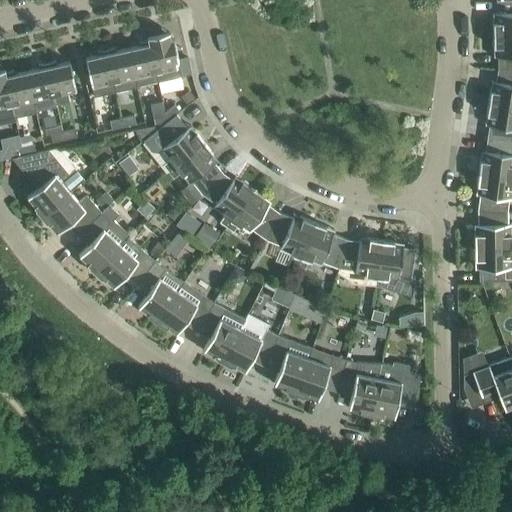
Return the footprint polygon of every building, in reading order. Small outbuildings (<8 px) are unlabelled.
[(511,0),(496,0),(496,12),(496,19),(492,19),(493,34),(511,33),(511,0)] [(511,33),(493,34),(493,49),(497,49),(497,56),(497,68),(511,69),(511,33)] [(152,39),(148,40),(149,43),(158,81),(182,75),(173,37),(171,38),(159,41),(156,37),(152,39)] [(139,41),(139,45),(128,48),(137,86),(158,81),(149,43),(148,40),(144,41),(139,41)] [(106,50),(107,52),(116,91),(137,86),(128,48),(116,50),(114,46),(110,48),(106,50)] [(97,50),(97,55),(85,57),(94,96),(116,91),(107,52),(106,50),(102,50),(97,50)] [(51,62),(47,63),(48,66),(56,103),(69,100),(67,92),(76,90),(69,61),(57,64),(55,60),(51,62)] [(38,68),(26,70),(31,92),(36,111),(56,106),(56,103),(48,66),(47,63),(43,64),(38,64),(38,68)] [(511,69),(497,68),(495,80),(494,88),(490,87),(488,102),(511,105),(511,69)] [(6,72),(6,75),(15,117),(16,117),(36,112),(36,111),(31,92),(26,70),(15,73),(13,69),(10,71),(6,72)] [(0,123),(16,119),(16,117),(15,117),(6,75),(6,72),(1,73),(0,73),(0,123)] [(195,97),(190,91),(182,98),(186,103),(194,97),(195,97)] [(511,105),(488,102),(486,117),(490,117),(488,125),(486,137),(511,140),(511,105)] [(170,118),(176,113),(180,110),(175,103),(164,111),(170,118)] [(170,118),(164,111),(161,114),(153,116),(155,125),(164,123),(170,118)] [(170,118),(164,123),(141,141),(166,172),(168,170),(204,142),(194,130),(192,132),(187,127),(176,113),(170,118)] [(123,126),(136,123),(134,114),(121,117),(123,126)] [(123,126),(121,117),(109,119),(111,128),(123,126)] [(164,123),(155,125),(135,129),(140,141),(141,141),(164,123)] [(64,138),(76,136),(74,128),(62,131),(64,138)] [(64,138),(62,131),(51,133),(52,141),(64,138)] [(511,140),(486,137),(485,150),(484,157),(480,157),(478,172),(511,175),(511,140)] [(210,156),(213,154),(204,142),(168,170),(173,177),(180,172),(188,183),(191,180),(201,193),(222,171),(215,162),(210,156)] [(23,154),(36,152),(34,143),(21,145),(23,154)] [(23,154),(21,145),(10,147),(12,157),(23,154)] [(43,182),(26,196),(34,205),(33,206),(41,215),(69,191),(84,179),(75,168),(69,173),(54,156),(51,159),(35,172),(43,182)] [(215,203),(213,206),(224,214),(219,221),(226,226),(253,188),(240,179),(238,183),(232,178),(222,171),(201,193),(215,203)] [(511,175),(478,172),(476,187),(480,187),(479,194),(477,209),(507,210),(508,198),(511,198),(511,175)] [(262,200),(265,197),(253,188),(226,226),(233,231),(238,224),(249,232),(251,228),(265,238),(280,212),(269,204),(262,200)] [(96,199),(103,207),(113,199),(106,190),(96,199)] [(86,194),(78,201),(69,191),(41,215),(48,224),(49,223),(57,232),(73,218),(83,229),(101,211),(86,194)] [(78,254),(87,262),(86,263),(95,271),(120,244),(129,234),(113,219),(118,213),(109,204),(101,211),(83,229),(93,238),(78,254)] [(507,210),(477,209),(477,223),(478,231),(474,231),(474,246),(511,245),(511,236),(511,237),(511,223),(507,223),(507,210)] [(299,219),(292,217),(280,212),(265,238),(281,244),(279,248),(292,253),(289,261),(297,264),(314,221),(300,216),(299,219)] [(326,231),(328,227),(314,221),(297,264),(305,267),(308,259),(321,264),(322,261),(338,267),(346,238),(333,233),(326,231)] [(208,226),(199,239),(210,246),(219,233),(208,226)] [(185,241),(190,234),(181,228),(175,235),(185,241)] [(366,241),(359,240),(346,238),(338,267),(355,269),(354,273),(368,275),(366,284),(375,285),(381,239),(366,237),(366,241)] [(396,245),(396,241),(381,239),(375,285),(383,286),(411,296),(410,301),(411,301),(414,277),(411,276),(415,248),(403,246),(396,245)] [(151,251),(159,257),(166,248),(159,242),(151,251)] [(138,245),(130,253),(120,244),(95,271),(104,279),(104,278),(113,286),(128,270),(138,280),(154,260),(138,245)] [(511,245),(474,246),(474,261),(478,261),(478,268),(479,280),(508,280),(508,267),(511,267),(511,263),(511,260),(511,259),(511,245)] [(150,288),(137,306),(147,313),(146,314),(156,320),(178,289),(184,281),(154,260),(138,280),(150,288)] [(323,319),(328,304),(277,286),(272,300),(323,319)] [(195,288),(189,297),(178,289),(156,320),(166,327),(166,326),(176,333),(188,315),(200,323),(213,301),(195,288)] [(213,329),(203,349),(213,354),(213,355),(223,361),(240,327),(228,321),(233,312),(213,301),(200,323),(213,329)] [(248,312),(240,327),(223,361),(234,366),(234,365),(244,370),(255,351),(268,357),(277,334),(266,329),(269,323),(248,312)] [(281,362),(273,383),(285,387),(284,388),(295,392),(308,357),(311,346),(277,334),(268,357),(281,362)] [(324,351),(321,361),(308,357),(295,392),(306,396),(306,395),(318,399),(325,378),(339,383),(345,358),(324,351)] [(496,388),(504,409),(511,405),(511,363),(509,356),(472,370),(463,374),(463,386),(476,381),(481,394),(496,388)] [(353,386),(348,407),(359,410),(359,411),(371,413),(379,376),(381,362),(363,362),(345,358),(339,383),(353,386)] [(393,365),(381,362),(379,376),(371,413),(382,416),(382,414),(394,417),(398,395),(415,399),(420,374),(412,372),(411,369),(409,367),(407,365),(394,362),(393,365)]
